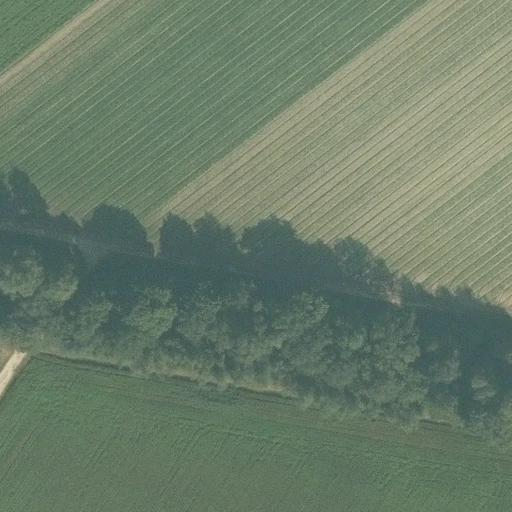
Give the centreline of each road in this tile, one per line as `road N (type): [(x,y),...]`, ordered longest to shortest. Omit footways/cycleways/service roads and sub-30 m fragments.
road 1 (track): [(0,229),(511,326)]
road 2 (track): [(97,248),(60,317),(24,348),(0,386)]
